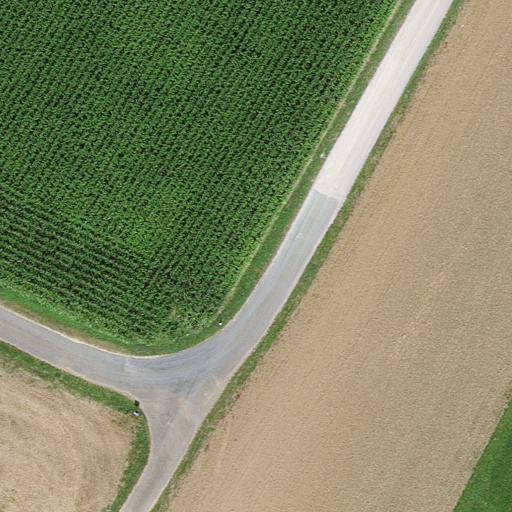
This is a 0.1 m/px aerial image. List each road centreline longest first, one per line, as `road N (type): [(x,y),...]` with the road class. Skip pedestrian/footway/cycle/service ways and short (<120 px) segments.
road 1 (track): [(427,0),(226,353),(179,406)]
road 2 (track): [(179,406),(0,324)]
